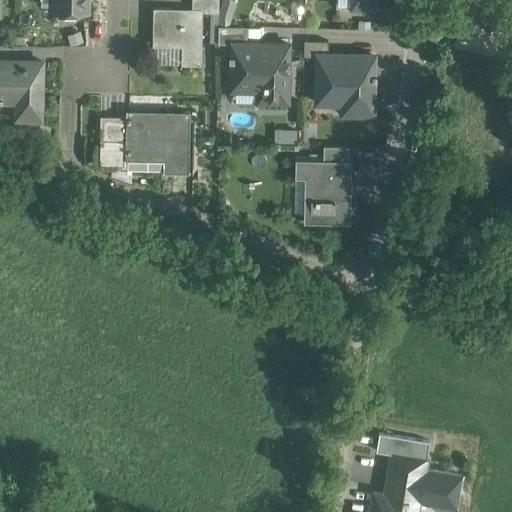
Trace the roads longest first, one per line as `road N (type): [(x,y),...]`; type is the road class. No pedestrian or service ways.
road 1 (residential): [(0,156),(370,289)]
road 2 (residential): [(419,0),(370,289)]
road 3 (residential): [(370,289),(511,340)]
